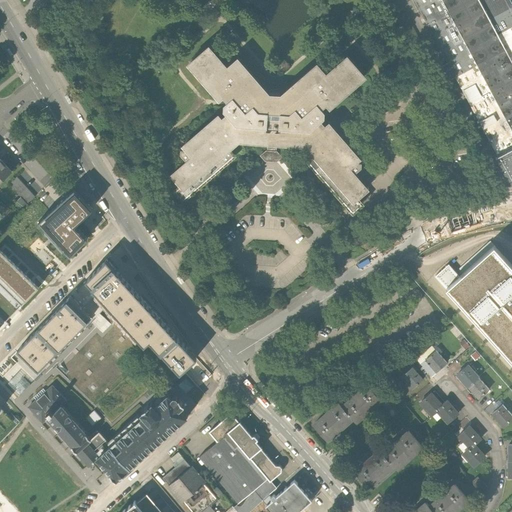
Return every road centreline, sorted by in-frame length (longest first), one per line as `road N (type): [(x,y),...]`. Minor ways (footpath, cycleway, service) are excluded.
road 1 (unclassified): [(511,208),(409,242),(224,363)]
road 2 (residential): [(95,511),(236,378)]
road 3 (tertiary): [(236,378),(357,511)]
road 4 (residential): [(0,343),(125,218)]
road 5 (tertiary): [(125,218),(224,363)]
road 6 (tertiary): [(42,81),(125,218)]
road 7 (residential): [(483,511),(497,479),(493,436),(445,386)]
